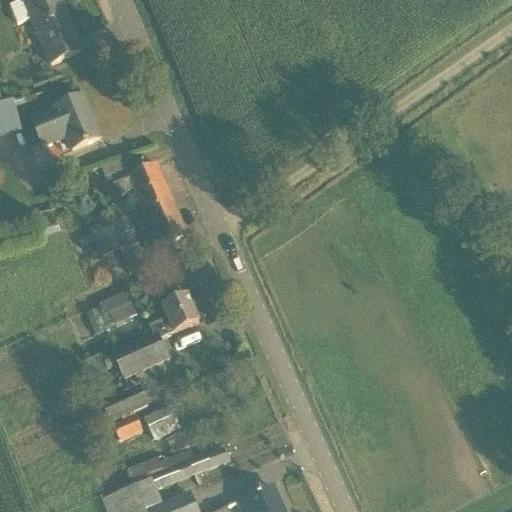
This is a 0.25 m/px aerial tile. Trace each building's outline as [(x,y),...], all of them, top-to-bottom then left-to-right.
[(52,66),(64,61),(82,54),(60,0),(27,0),(26,1),(52,66)] [(75,151),(82,148),(100,140),(82,98),(57,109),(58,111),(34,121),(45,147),(69,137),(75,151)] [(13,103),(1,106),(0,106),(0,138),(21,133),(13,103)] [(145,214),(172,203),(157,166),(138,174),(130,178),(131,180),(113,188),(117,197),(106,202),(113,220),(128,214),(121,198),(135,192),(145,214)] [(149,223),(140,226),(135,229),(146,253),(151,251),(168,244),(186,236),(172,203),(145,214),(149,223)] [(113,220),(105,224),(89,231),(91,236),(77,242),(80,250),(95,244),(102,259),(120,252),(129,247),(140,242),(128,214),(113,220)] [(124,294),(97,306),(103,318),(108,316),(113,328),(136,318),(124,294)] [(187,298),(163,309),(168,321),(150,329),(153,336),(112,354),(124,381),(168,361),(159,342),(199,324),(187,298)] [(97,431),(111,424),(132,414),(147,407),(139,388),(102,405),(102,406),(89,412),(97,431)] [(166,406),(144,422),(156,439),(179,423),(166,406)] [(141,434),(132,414),(111,424),(113,428),(111,429),(118,445),(141,434)] [(108,511),(228,511),(228,510),(221,511),(197,511),(190,495),(161,508),(154,492),(227,463),(222,451),(203,459),(202,457),(172,469),(173,473),(150,482),(131,490),(104,501),(108,511)] [(236,506),(237,506),(239,511),(282,511),(273,490),(255,498),(236,506)]
